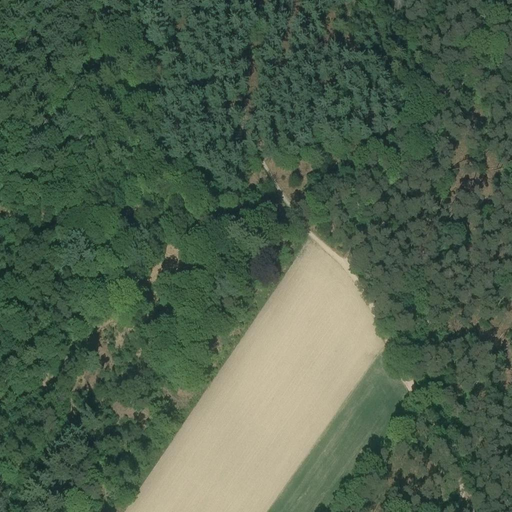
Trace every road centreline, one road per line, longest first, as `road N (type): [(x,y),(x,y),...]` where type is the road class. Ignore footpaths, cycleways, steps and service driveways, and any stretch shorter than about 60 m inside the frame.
road 1 (track): [(297,222),(341,245),(361,270),(465,488),(451,511)]
road 2 (track): [(511,34),(297,222)]
road 3 (track): [(409,122),(365,0)]
